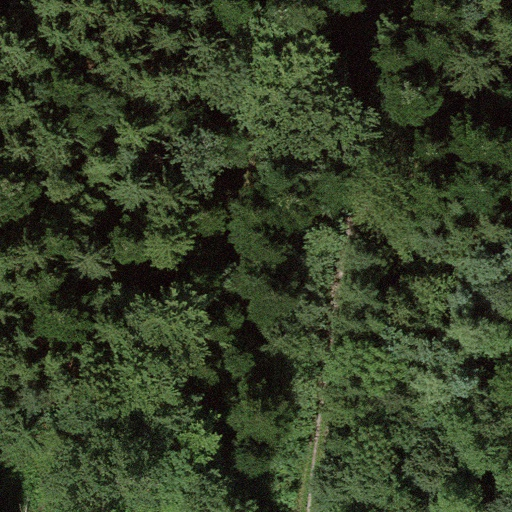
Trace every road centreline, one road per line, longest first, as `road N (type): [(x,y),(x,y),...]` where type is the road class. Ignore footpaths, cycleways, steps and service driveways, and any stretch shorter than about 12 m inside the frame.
road 1 (track): [(392,0),(312,511)]
road 2 (track): [(108,511),(99,377)]
